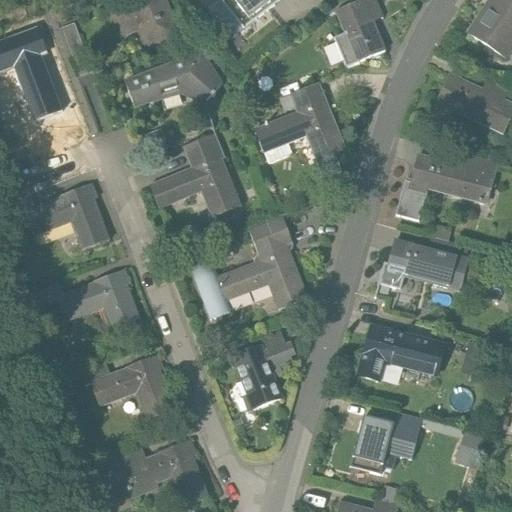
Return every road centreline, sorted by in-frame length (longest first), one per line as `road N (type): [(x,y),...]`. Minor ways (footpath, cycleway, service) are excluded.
road 1 (residential): [(445,0),(387,129),(292,467),(256,508)]
road 2 (residential): [(256,508),(225,465),(101,153)]
